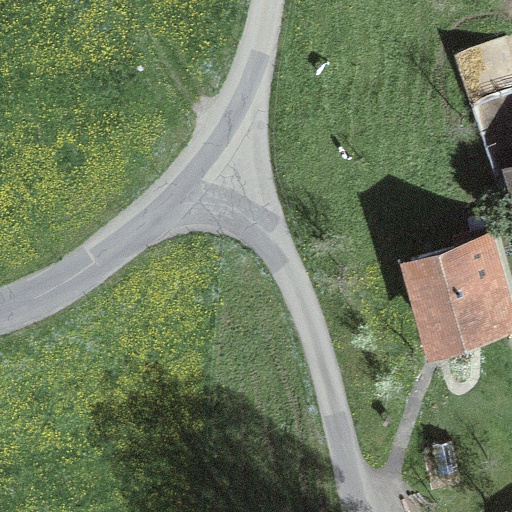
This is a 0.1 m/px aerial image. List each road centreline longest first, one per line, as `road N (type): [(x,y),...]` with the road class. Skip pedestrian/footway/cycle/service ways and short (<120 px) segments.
road 1 (track): [(270,0),(224,163),(84,268),(0,311)]
road 2 (track): [(363,511),(292,278),(273,234),(224,163)]
